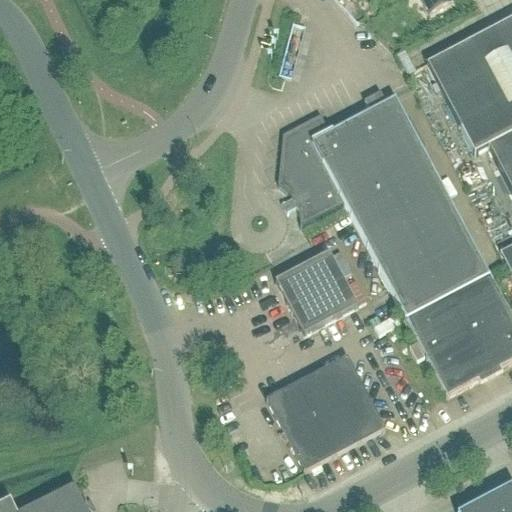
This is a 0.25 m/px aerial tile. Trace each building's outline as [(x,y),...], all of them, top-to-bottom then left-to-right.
[(446,0),(418,0),(430,19),(450,7),(446,0)] [(511,25),(426,71),(475,161),(488,154),(511,199),(511,25)] [(291,204),(281,209),(283,213),(285,217),(295,212),(296,216),(298,220),(298,225),(299,229),(299,233),(343,210),(446,404),(511,368),(511,327),(394,105),(385,110),(379,99),(363,108),(369,118),(329,139),(319,121),(281,141),(277,191),(280,193),(283,195),(286,198),(288,201),(291,204)] [(273,287),(302,343),(355,315),(325,259),(273,287)] [(265,406),(304,478),(384,436),(346,363),(265,406)] [(511,511),(511,496),(481,511),(511,511)] [(78,511),(71,498),(42,511),(11,511),(8,507),(0,510),(0,511),(78,511)]
